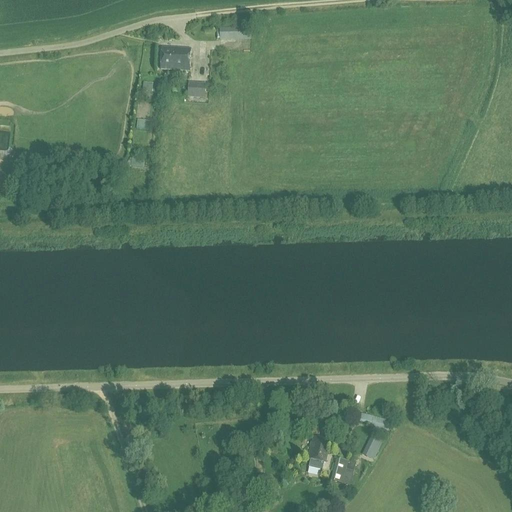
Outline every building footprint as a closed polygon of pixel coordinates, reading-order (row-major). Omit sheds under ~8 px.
[(217,40),(251,41),(251,28),(219,28),(219,31),(216,31),(217,40)] [(161,70),(190,72),(191,50),(162,48),(161,70)] [(143,92),(153,92),(153,83),(144,83),(143,92)] [(187,98),(204,99),(205,84),(188,83),(187,98)] [(137,129),(149,130),(150,122),(138,120),(137,129)] [(128,167),(143,168),(145,159),(133,158),(132,159),(130,159),(130,161),(129,161),(128,167)] [(269,383),(264,388),(261,386),(256,392),(270,405),(280,394),(269,383)] [(386,421),(374,418),(372,428),(383,431),(386,421)] [(308,459),(325,463),(331,441),(314,437),(308,459)] [(371,437),(362,455),(370,459),(379,441),(371,437)] [(342,485),(351,487),(356,464),(338,459),(332,481),(343,484),(342,485)] [(269,487),(270,499),(279,498),(278,486),(269,487)]
